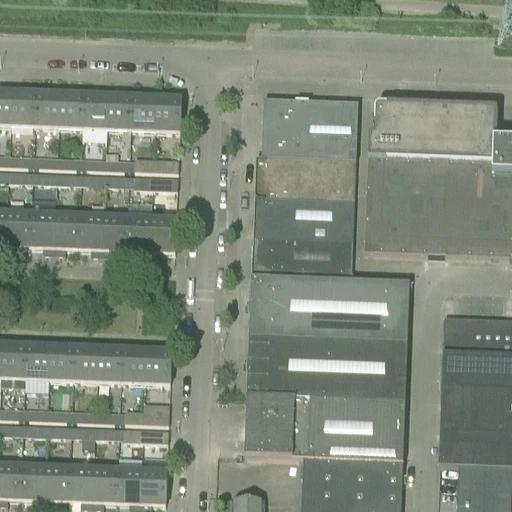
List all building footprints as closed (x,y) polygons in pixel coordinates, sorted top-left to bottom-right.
[(0,133),(10,134),(12,92),(0,92),(0,99),(0,98),(0,133)] [(10,134),(34,135),(35,100),(23,99),(23,92),(12,92),(10,134)] [(34,135),(58,136),(60,94),(48,93),(48,100),(35,100),(34,135)] [(58,136),(82,137),(83,102),(71,101),(71,94),(60,94),(58,136)] [(82,137),(81,149),(106,150),(106,137),(108,96),(96,95),(96,102),(83,102),(82,137)] [(106,137),(130,138),(132,104),(119,103),(119,96),(108,96),(106,137)] [(130,138),(154,139),(156,98),(145,97),(144,104),(132,104),(130,138)] [(156,98),(154,139),(180,141),(181,106),(167,105),(167,98),(156,98)] [(263,107),(261,165),(356,169),(358,111),(263,107)] [(364,262),(426,264),(511,266),(511,150),(496,149),(497,117),(386,113),(379,113),(378,113),(377,114),(376,115),(375,116),(375,117),(374,118),(374,142),(369,142),(364,262)] [(0,163),(0,173),(8,174),(9,164),(0,163)] [(9,164),(8,174),(27,175),(27,165),(9,164)] [(38,165),(38,175),(56,176),(57,166),(38,165)] [(255,165),(254,205),(354,209),(356,169),(261,165),(255,165)] [(57,166),(56,176),(75,177),(76,166),(57,166)] [(134,166),(133,179),(149,179),(150,167),(134,166)] [(86,167),(85,177),(104,178),(105,168),(86,167)] [(150,167),(149,179),(177,181),(178,168),(150,167)] [(105,168),(104,178),(123,178),(124,168),(117,168),(105,168)] [(0,179),(0,189),(8,190),(8,180),(0,179)] [(8,180),(8,190),(26,191),(27,181),(8,180)] [(37,181),(37,191),(56,192),(56,182),(37,181)] [(56,182),(56,192),(75,193),(75,183),(56,182)] [(85,183),(85,193),(104,194),(104,184),(85,183)] [(104,184),(104,194),(123,194),(123,184),(104,184)] [(133,185),(133,197),(149,198),(149,185),(133,185)] [(149,185),(149,198),(177,199),(177,187),(149,185)] [(254,205),(252,246),(353,250),(354,209),(254,205)] [(17,256),(30,257),(31,222),(7,221),(5,263),(17,263),(17,256)] [(42,264),(53,265),(55,223),(31,222),(30,257),(42,257),(42,264)] [(65,258),(77,259),(79,224),(55,223),(53,265),(65,265),(65,258)] [(90,266),(101,267),(103,225),(79,224),(77,259),(90,259),(90,266)] [(113,260),(125,261),(127,226),(103,225),(101,267),(113,267),(113,260)] [(138,268),(149,269),(151,227),(127,226),(125,261),(138,261),(138,268)] [(151,227),(149,269),(161,269),(161,262),(175,263),(176,228),(151,227)] [(252,246),(251,286),(351,290),(353,250),(252,246)] [(251,286),(249,346),(406,352),(409,292),(351,290),(251,286)] [(511,327),(444,324),(443,360),(511,362),(511,327)] [(1,387),(25,388),(26,353),(14,352),(14,345),(2,345),(1,387)] [(25,388),(49,389),(51,347),(39,346),(39,353),(26,353),(25,388)] [(249,346),(246,405),(310,408),(404,411),(406,352),(249,346)] [(49,389),(73,390),(74,355),(61,354),(62,347),(51,347),(49,389)] [(73,390),(97,391),(99,349),(87,348),(87,356),(74,355),(73,390)] [(97,391),(121,392),(122,357),(110,357),(110,349),(99,349),(97,391)] [(121,392),(145,393),(146,351),(135,350),(135,358),(122,357),(121,392)] [(146,351),(145,393),(170,394),(171,359),(157,359),(158,351),(146,351)] [(438,475),(458,475),(511,477),(511,362),(443,360),(438,475)] [(244,465),(303,467),(306,468),(310,408),(246,405),(244,465)] [(306,468),(402,471),(404,411),(310,408),(306,468)] [(140,419),(140,432),(168,433),(169,413),(143,412),(143,419),(140,419)] [(0,416),(0,426),(18,427),(18,417),(0,416)] [(28,417),(28,427),(47,428),(47,418),(28,417)] [(47,418),(47,428),(65,429),(66,419),(47,418)] [(76,419),(76,429),(95,430),(95,420),(76,419)] [(124,419),(124,431),(140,432),(140,419),(124,419)] [(95,420),(95,430),(113,431),(114,421),(95,420)] [(0,432),(0,442),(17,443),(17,433),(0,432)] [(28,433),(27,443),(46,444),(46,434),(28,433)] [(46,434),(46,444),(65,445),(65,435),(46,434)] [(76,435),(75,445),(94,446),(94,436),(76,435)] [(94,436),(94,446),(113,447),(113,437),(94,436)] [(124,437),(123,449),(139,450),(139,438),(124,437)] [(139,438),(139,450),(167,451),(167,439),(139,438)] [(301,511),(400,511),(402,471),(306,468),(303,467),(301,511)] [(7,511),(7,506),(20,507),(21,474),(0,473),(0,511),(7,511)] [(32,511),(43,511),(45,475),(21,474),(20,507),(32,507),(32,511)] [(55,511),(55,508),(68,509),(69,476),(45,475),(43,511),(55,511)] [(511,477),(458,475),(456,511),(510,511),(511,495),(511,494),(511,477)] [(80,511),(91,511),(93,477),(69,476),(68,509),(81,509),(80,511)] [(103,511),(103,510),(116,511),(117,478),(93,477),(91,511),(103,511)] [(128,511),(139,511),(141,479),(117,478),(116,511),(129,511),(128,511)] [(141,479),(139,511),(151,511),(166,511),(167,480),(141,479)]
